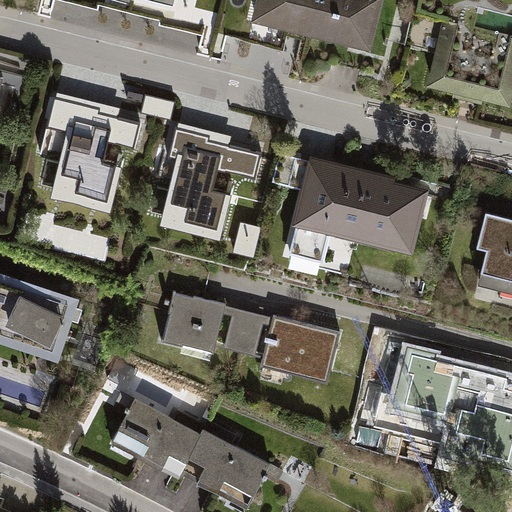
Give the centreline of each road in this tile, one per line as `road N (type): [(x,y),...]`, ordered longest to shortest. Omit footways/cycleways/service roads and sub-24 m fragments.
road 1 (residential): [(511,157),(0,30)]
road 2 (residential): [(239,283),(511,349)]
road 3 (residential): [(0,450),(132,511)]
